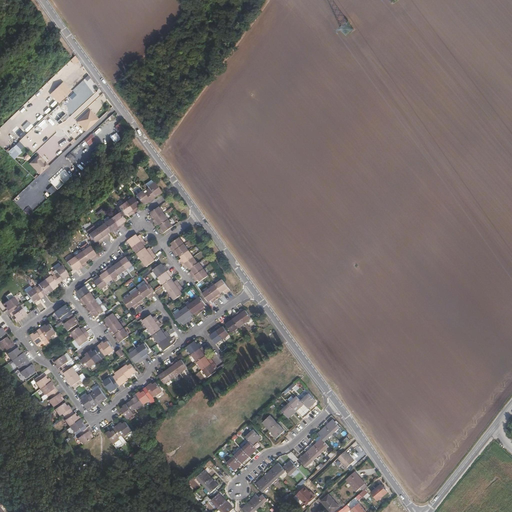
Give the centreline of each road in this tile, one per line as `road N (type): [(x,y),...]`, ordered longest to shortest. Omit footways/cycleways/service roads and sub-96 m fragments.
road 1 (residential): [(184,340),(91,423),(18,330),(67,294)]
road 2 (residential): [(251,288),(414,511)]
road 3 (residential): [(42,0),(199,214)]
road 4 (residential): [(67,294),(117,239),(146,221),(161,241)]
